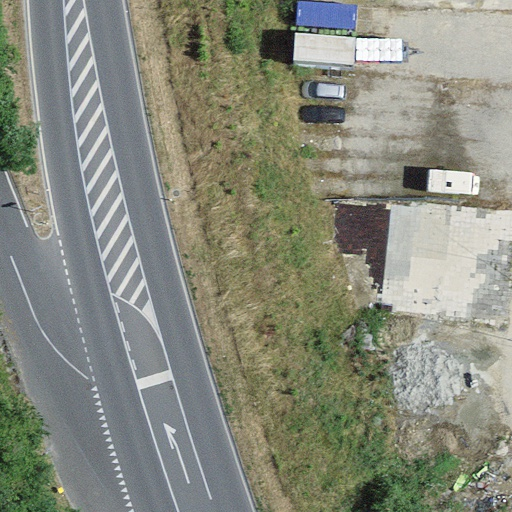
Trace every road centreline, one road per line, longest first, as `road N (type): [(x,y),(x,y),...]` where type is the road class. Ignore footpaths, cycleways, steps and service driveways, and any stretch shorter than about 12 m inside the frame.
road 1 (secondary): [(159,401),(104,189),(77,0)]
road 2 (unclassified): [(159,401),(36,321),(0,228)]
